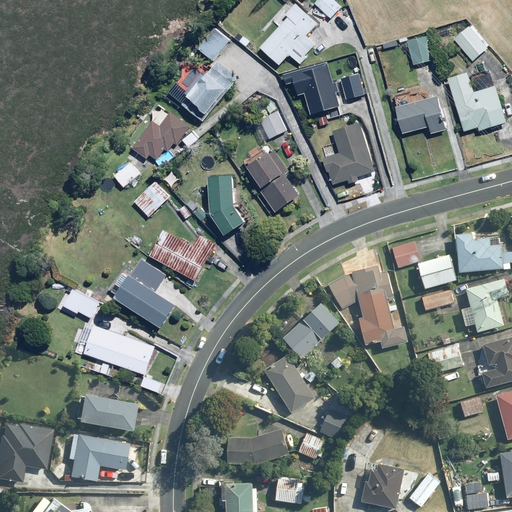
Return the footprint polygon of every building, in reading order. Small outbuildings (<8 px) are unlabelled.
[(342,7),(334,0),(315,0),(313,3),(330,19),(342,7)] [(289,18),(260,48),(279,66),(289,55),(300,65),(307,58),(305,56),(316,44),(307,36),(318,24),(297,4),(286,15),(289,18)] [(471,25),(453,38),(471,62),(489,49),(471,25)] [(230,40),(216,28),(198,49),(213,61),(230,40)] [(435,61),(428,36),(407,42),(414,67),(435,61)] [(256,56),(240,44),(235,50),(251,62),(256,56)] [(234,83),(233,74),(218,61),(211,70),(208,67),(188,93),(177,84),(169,94),(203,121),(234,83)] [(284,75),(286,85),(294,83),(298,96),(305,94),(311,115),(340,107),(328,63),(284,75)] [(480,132),(508,123),(496,86),(494,87),(490,73),(471,79),(469,73),(448,79),(465,132),(479,127),(480,132)] [(360,74),(341,79),(346,99),(365,94),(360,74)] [(420,90),(393,97),(403,135),(429,128),(431,135),(447,130),(438,97),(429,99),(428,93),(427,91),(420,90)] [(288,130),(278,110),(260,119),(270,139),(288,130)] [(157,160),(165,150),(168,152),(174,143),(177,145),(191,127),(171,112),(160,126),(153,121),(132,148),(147,159),(150,155),(157,160)] [(360,123),(333,132),(340,153),(323,159),(327,173),(330,172),(334,185),(375,172),(360,123)] [(290,172),(275,150),(246,170),(276,213),(300,196),(285,175),(290,172)] [(137,177),(141,174),(131,163),(115,176),(125,188),(129,184),(134,191),(143,183),(137,177)] [(181,180),(172,171),(163,179),(172,189),(181,180)] [(233,176),(208,177),(211,215),(224,237),(246,223),(235,206),(233,176)] [(171,197),(156,181),(134,202),(150,218),(171,197)] [(209,215),(202,206),(194,214),(201,222),(209,215)] [(194,247),(164,230),(150,256),(196,282),(216,244),(200,236),(194,247)] [(472,234),(456,236),(459,273),(504,270),(501,237),(473,239),(472,234)] [(415,242),(392,249),(398,268),(421,262),(415,242)] [(450,255),(419,265),(426,290),(457,281),(450,255)] [(121,272),(114,283),(122,288),(116,299),(162,328),(176,306),(155,293),(167,275),(141,259),(129,277),(121,272)] [(344,276),(328,284),(343,309),(358,300),(364,319),(359,320),(367,353),(409,342),(405,326),(396,329),(388,299),(394,297),(387,272),(387,271),(381,273),(379,265),(352,272),(352,274),(344,276)] [(476,324),(479,333),(505,326),(497,299),(510,296),(505,279),(467,290),(472,307),(462,310),(466,326),(476,324)] [(452,290),(421,298),(425,312),(456,303),(452,290)] [(339,324),(320,303),(302,320),(297,315),(283,328),(288,333),(283,338),(303,358),(339,324)] [(109,376),(113,364),(145,375),(155,347),(94,326),(84,354),(93,357),(89,369),(109,376)] [(487,389),(511,382),(511,336),(484,345),(489,365),(496,363),(497,369),(482,373),(487,389)] [(458,345),(428,353),(434,374),(464,366),(458,345)] [(334,347),(321,359),(330,369),(343,356),(334,347)] [(310,371),(302,363),(296,369),(287,355),(264,370),(292,413),(315,398),(303,379),(310,371)] [(163,384),(144,377),(140,387),(159,394),(163,384)] [(91,382),(88,396),(80,395),(75,422),(131,431),(136,404),(117,401),(119,387),(91,382)] [(511,390),(496,395),(509,440),(511,438),(511,390)] [(481,396),(460,402),(464,417),(485,411),(481,396)] [(352,418),(330,409),(320,433),(342,442),(352,418)] [(53,429),(4,421),(2,436),(0,435),(0,479),(21,482),(23,467),(47,471),(53,429)] [(365,448),(377,425),(368,421),(356,444),(365,448)] [(289,453),(282,428),(251,438),(225,438),(225,463),(258,462),(289,453)] [(324,441),(308,433),(299,452),(316,459),(324,441)] [(78,435),(70,477),(96,482),(99,466),(124,470),(129,444),(78,435)] [(511,451),(501,454),(507,498),(511,497),(511,451)] [(405,470),(378,465),(366,462),(361,485),(367,486),(363,504),(377,506),(376,511),(390,511),(391,509),(397,510),(405,470)] [(500,471),(488,473),(490,482),(501,481),(500,471)] [(441,483),(429,473),(409,499),(421,508),(441,483)] [(312,496),(304,495),(306,480),(279,477),(276,501),(303,504),(303,502),(311,503),(312,496)] [(466,495),(482,493),(480,481),(465,484),(466,495)] [(221,510),(227,510),(226,511),(253,511),(254,484),(233,484),(221,484),(221,510)] [(216,488),(205,487),(205,497),(216,498),(216,488)] [(463,490),(455,491),(457,511),(466,510),(463,490)] [(482,493),(466,495),(469,511),(490,508),(488,492),(482,493)] [(70,511),(54,498),(49,504),(43,499),(31,511),(70,511)]
